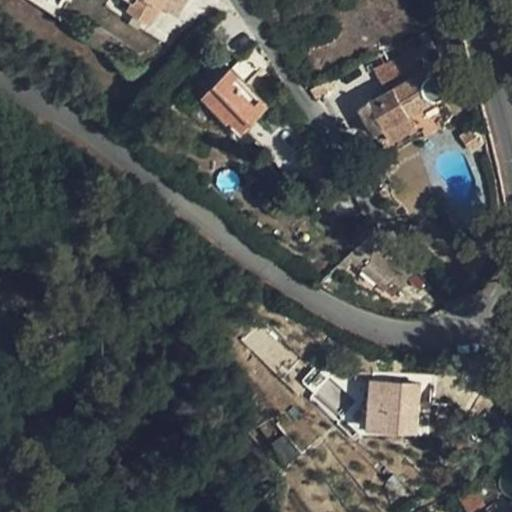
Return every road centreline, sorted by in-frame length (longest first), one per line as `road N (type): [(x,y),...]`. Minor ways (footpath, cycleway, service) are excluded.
road 1 (unclassified): [(0,80),(334,311),(416,336),(495,329)]
road 2 (unclassified): [(511,172),(476,0)]
